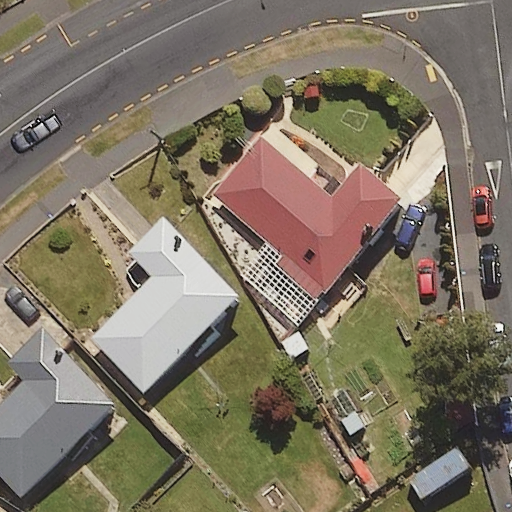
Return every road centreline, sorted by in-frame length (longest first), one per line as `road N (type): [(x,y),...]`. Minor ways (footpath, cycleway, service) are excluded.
road 1 (tertiary): [(230,0),(94,68),(0,137)]
road 2 (residential): [(511,163),(495,0)]
